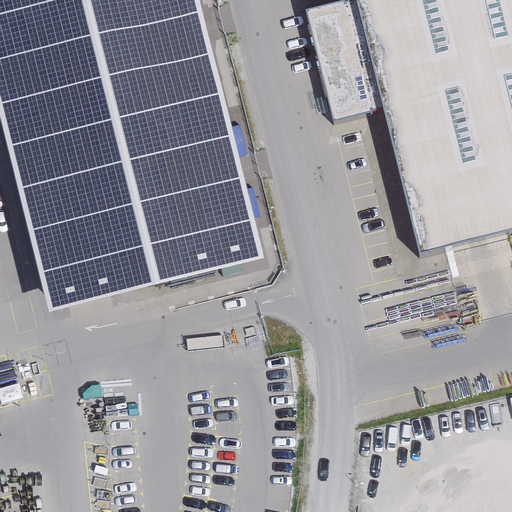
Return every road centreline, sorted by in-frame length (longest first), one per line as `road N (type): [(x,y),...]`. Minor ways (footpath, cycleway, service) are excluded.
road 1 (unknown): [(337,300),(227,308),(110,346),(64,340),(43,323),(22,286),(0,172)]
road 2 (unknown): [(92,0),(151,265)]
